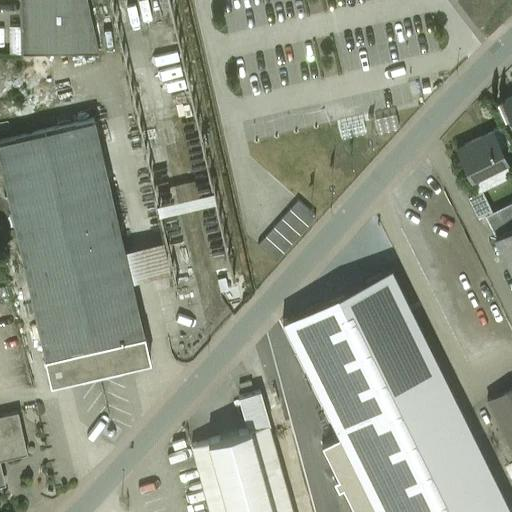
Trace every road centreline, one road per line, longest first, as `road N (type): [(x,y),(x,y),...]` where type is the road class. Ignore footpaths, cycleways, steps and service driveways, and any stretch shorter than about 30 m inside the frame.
road 1 (residential): [(511,41),(77,511)]
road 2 (unknown): [(107,482),(30,400),(0,394)]
